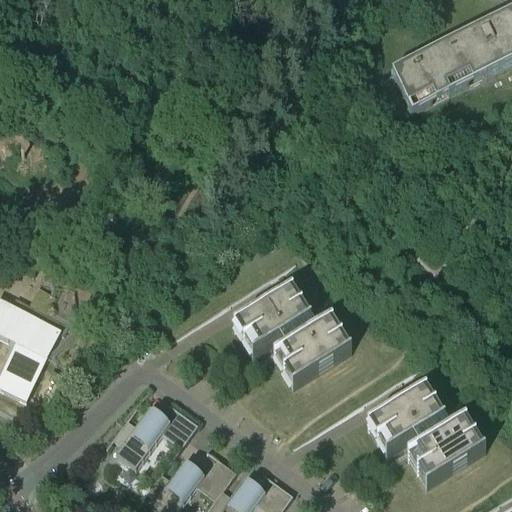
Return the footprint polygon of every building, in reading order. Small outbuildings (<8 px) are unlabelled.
[(511,70),(511,18),(391,76),(411,118),(511,70)] [(247,266),(261,289),(272,282),(258,259),(247,266)] [(250,296),(261,289),(247,266),(236,273),(250,296)] [(239,302),(250,296),(236,273),(225,280),(239,302)] [(239,302),(225,280),(214,287),(228,309),(239,302)] [(26,321),(44,330),(60,338),(64,340),(72,325),(64,321),(50,316),(56,303),(38,294),(26,321)] [(292,297),(236,333),(233,334),(252,365),(270,354),(273,360),(275,363),(273,364),(292,395),(351,358),(332,327),(315,338),(309,329),(311,328),(292,297)] [(0,308),(0,343),(10,348),(17,351),(0,384),(0,394),(26,407),(60,338),(44,330),(26,321),(0,308)] [(393,358),(382,365),(396,387),(407,380),(393,358)] [(385,394),(396,387),(382,365),(371,372),(385,394)] [(359,380),(373,402),(385,394),(371,372),(359,380)] [(363,408),(373,402),(359,380),(349,386),(363,408)] [(426,396),(370,432),(367,434),(386,464),(403,454),(407,459),(409,462),(407,463),(426,494),(485,457),(466,426),(448,437),(443,429),(445,427),(426,396)] [(180,455),(188,444),(197,432),(179,419),(170,431),(150,416),(136,434),(128,427),(113,447),(122,453),(115,462),(136,477),(162,441),(180,455)] [(183,511),(196,495),(215,508),(236,480),(218,466),(204,484),(184,469),(171,487),(162,481),(148,500),(156,506),(152,511),(183,511)] [(508,502),(511,499),(511,481),(506,472),(494,480),(508,502)] [(508,502),(494,480),(484,486),(498,508),(508,502)] [(285,511),(292,503),(274,489),(265,501),(245,486),(231,504),(223,498),(212,511),(285,511)]
